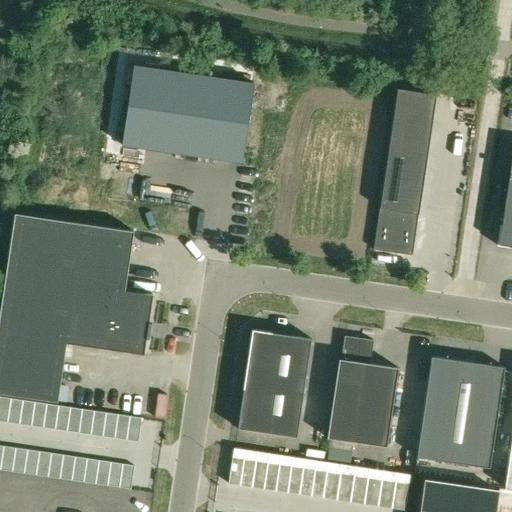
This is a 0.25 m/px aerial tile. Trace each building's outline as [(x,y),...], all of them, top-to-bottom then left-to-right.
[(121,145),(241,163),(253,83),(133,65),(121,145)] [(412,255),(436,94),(397,88),(373,249),(412,255)] [(499,224),(496,245),(501,246),(501,245),(511,247),(511,152),(501,225),(499,224)] [(14,213),(0,307),(0,392),(11,395),(23,396),(34,398),(46,400),(57,401),(66,342),(143,354),(152,294),(124,290),(133,231),(14,213)] [(237,428),(296,437),(311,338),(251,329),(237,428)] [(398,367),(370,363),(373,340),(344,336),(341,359),(338,359),(326,438),(386,447),(398,367)] [(504,367),(431,356),(416,457),(489,468),(504,367)] [(0,392),(0,417),(7,418),(11,395),(0,392)] [(11,395),(7,418),(19,420),(23,396),(11,395)] [(23,396),(19,420),(31,422),(34,398),(23,396)] [(34,398),(31,422),(43,424),(46,400),(34,398)] [(46,400),(43,424),(55,425),(58,402),(57,401),(46,400)] [(58,402),(55,425),(67,427),(70,403),(58,402)] [(70,403),(67,427),(78,429),(82,405),(70,403)] [(82,405),(78,429),(90,431),(94,407),(82,405)] [(94,407),(90,431),(102,432),(106,409),(94,407)] [(106,409),(102,432),(114,434),(118,410),(106,409)] [(118,410),(114,434),(126,436),(129,412),(118,410)] [(129,412),(126,436),(138,438),(141,414),(129,412)] [(511,429),(503,488),(511,489),(511,429)] [(4,442),(0,466),(12,467),(16,444),(4,442)] [(16,444),(12,467),(24,469),(27,446),(16,444)] [(27,446),(24,469),(36,471),(39,447),(27,446)] [(39,447),(36,471),(48,473),(51,449),(39,447)] [(233,448),(228,484),(240,485),(245,450),(233,448)] [(51,449),(48,473),(59,475),(63,451),(51,449)] [(245,450),(240,485),(252,487),(257,451),(245,450)] [(63,451),(59,475),(71,476),(75,453),(63,451)] [(257,451),(252,487),(264,489),(269,453),(257,451)] [(75,453),(71,476),(83,478),(87,454),(75,453)] [(269,453),(264,489),(276,491),(281,455),(269,453)] [(87,454),(83,478),(95,480),(99,456),(87,454)] [(281,455),(276,491),(287,492),(293,457),(281,455)] [(99,456),(95,480),(107,482),(110,458),(99,456)] [(293,457),(287,492),(299,494),(305,458),(293,457)] [(110,458),(107,482),(119,483),(122,460),(110,458)] [(305,458),(299,494),(311,496),(316,460),(305,458)] [(122,460),(119,483),(131,485),(134,461),(122,460)] [(316,460),(311,496),(323,498),(328,462),(316,460)] [(328,462),(323,498),(337,500),(342,464),(328,462)] [(342,464),(337,500),(351,502),(356,466),(342,464)] [(356,466),(351,502),(365,504),(370,468),(356,466)] [(370,468),(365,504),(378,506),(384,470),(370,468)] [(384,470),(378,506),(392,508),(398,472),(384,470)] [(398,472),(392,508),(406,510),(411,474),(398,472)] [(420,477),(414,511),(494,511),(498,488),(420,477)]
